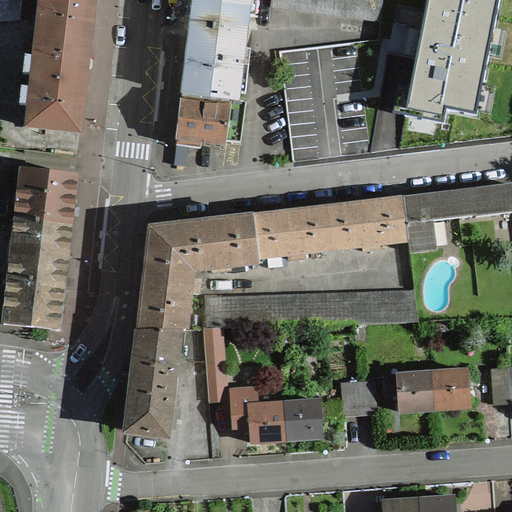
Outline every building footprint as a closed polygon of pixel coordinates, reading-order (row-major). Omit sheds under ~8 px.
[(18,0),(0,0),(0,19),(17,18),(18,0)] [(38,0),(34,41),(23,40),(20,71),(30,72),(28,87),(18,86),(16,103),(26,103),(24,125),(75,131),(80,86),(84,87),(90,39),(86,38),(89,0),(38,0)] [(244,44),(246,26),(248,0),(193,0),(191,20),(189,37),(187,59),(183,92),(246,100),(247,98),(238,96),(239,88),(246,89),(249,60),(242,60),(243,53),(244,44)] [(383,0),(273,0),(273,3),(382,13),(382,10),(383,0)] [(383,0),(382,10),(402,13),(402,0),(383,0)] [(246,100),(183,92),(177,141),(198,143),(199,137),(224,140),(225,136),(242,138),(246,100)] [(8,166),(6,189),(17,190),(18,184),(10,183),(12,166),(8,166)] [(17,190),(14,217),(68,223),(74,174),(12,166),(10,183),(18,184),(17,190)] [(454,190),(399,196),(404,236),(406,249),(432,246),(429,217),(469,212),(470,214),(511,210),(511,209),(511,182),(506,183),(483,186),(454,190)] [(193,218),(148,225),(147,228),(135,328),(180,326),(186,290),(194,291),(195,278),(189,277),(190,265),(207,264),(208,267),(228,265),(227,261),(255,259),(254,253),(285,250),(286,255),(302,253),(301,247),(357,241),(358,246),(377,244),(376,238),(404,236),(399,196),(287,208),(247,212),(193,218)] [(68,223),(14,217),(8,276),(61,283),(68,223)] [(3,322),(45,327),(56,329),(61,283),(8,276),(3,322)] [(415,318),(411,288),(201,296),(202,325),(276,323),(341,321),(350,321),(357,320),(415,318)] [(180,326),(135,328),(123,429),(162,434),(167,392),(168,392),(169,379),(167,378),(174,328),(180,328),(180,326)] [(215,328),(200,329),(201,349),(216,349),(215,328)] [(216,349),(201,349),(204,402),(221,401),(218,349),(216,349)] [(505,400),(502,364),(486,366),(489,401),(505,400)] [(511,364),(502,364),(505,400),(511,399),(511,364)] [(462,368),(428,370),(430,406),(465,403),(462,368)] [(430,406),(428,370),(380,373),(381,392),(393,391),(395,409),(430,406)] [(370,379),(361,380),(363,411),(372,411),(370,379)] [(355,412),(354,380),(345,381),(348,412),(355,412)] [(363,411),(361,380),(354,380),(355,412),(363,411)] [(348,412),(345,381),(337,381),(339,413),(348,412)] [(231,427),(246,426),(244,404),(249,404),(248,390),(228,392),(231,427)] [(314,399),(280,401),(282,438),(317,435),(314,399)] [(282,438),(280,401),(249,404),(244,404),(246,426),(247,441),(282,438)] [(415,497),(415,511),(450,511),(449,495),(415,497)] [(368,511),(415,511),(415,497),(368,499),(368,511)]
